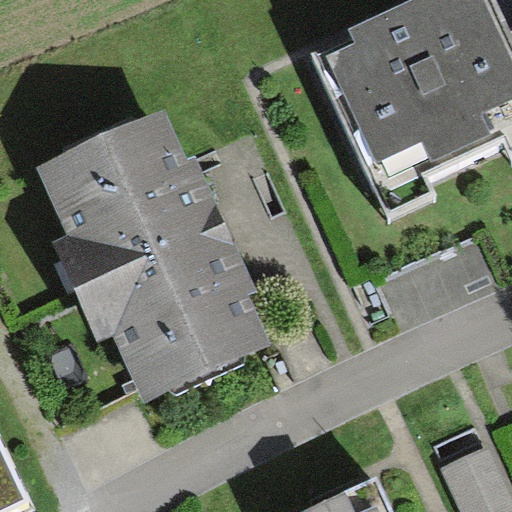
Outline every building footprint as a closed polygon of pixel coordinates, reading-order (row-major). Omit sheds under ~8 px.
[(511,145),(511,49),(496,10),(490,0),(445,0),(305,63),(378,228),(430,205),(422,185),(511,145)] [(511,3),(496,10),(511,49),(511,3)] [(274,345),(166,124),(43,184),(152,405),(274,345)] [(0,424),(0,511),(27,511),(38,507),(0,424)] [(511,511),(511,476),(500,447),(458,465),(477,511),(511,511)] [(383,511),(370,482),(304,511),(383,511)]
